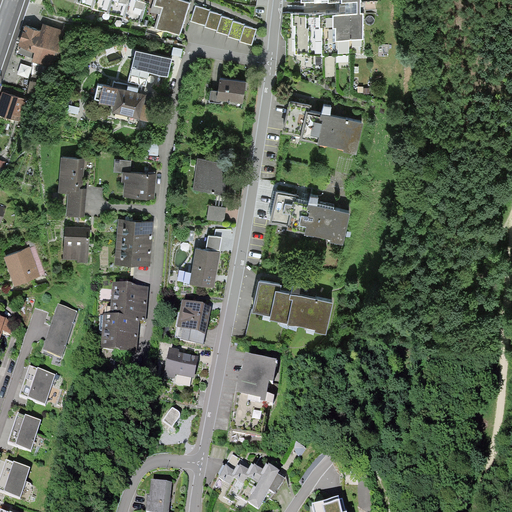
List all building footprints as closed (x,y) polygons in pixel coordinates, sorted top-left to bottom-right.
[(180,33),(190,1),(186,0),(76,0),(76,1),(180,33)] [(361,10),(360,0),(304,0),(305,9),(293,9),(293,23),(296,23),(296,52),(361,52),(361,37),(364,37),(364,10),(361,10)] [(210,8),(196,4),(191,19),(205,23),(205,24),(217,28),(217,29),(228,33),(228,34),(241,38),(240,39),(253,43),(258,27),(244,23),(245,23),(232,19),(233,18),(220,14),(221,13),(209,10),(210,8)] [(41,28),(25,23),(15,54),(51,66),(54,57),(62,60),(68,43),(60,40),(64,29),(43,22),(41,28)] [(173,53),(136,45),(128,80),(146,84),(150,68),(169,72),(173,53)] [(246,78),(220,74),(218,88),(210,86),(207,104),(232,108),(233,104),(241,106),(244,87),(246,78)] [(146,89),(103,78),(102,82),(98,81),(94,97),(113,101),(111,108),(150,118),(154,102),(143,99),(146,89)] [(42,83),(30,79),(27,89),(39,92),(42,83)] [(29,100),(3,90),(0,97),(0,112),(22,120),(29,100)] [(310,102),(291,98),(284,130),(358,147),(364,119),(331,111),(333,102),(324,100),(321,109),(309,106),(310,102)] [(85,156),(62,154),(59,188),(69,189),(67,211),(84,213),(87,187),(83,187),(85,156)] [(228,160),(197,156),(193,188),(224,192),(228,160)] [(155,195),(157,171),(132,169),(132,158),(115,157),(114,170),(122,171),(121,179),(124,179),(123,194),(155,195)] [(297,191),(279,187),(272,219),(345,236),(352,207),(318,200),(320,191),(311,189),(309,198),(296,195),(297,191)] [(226,206),(210,204),(207,218),(224,220),(226,206)] [(154,220),(119,217),(115,261),(150,264),(154,220)] [(91,226),(66,224),(64,255),(78,256),(77,258),(88,259),(90,234),(91,226)] [(194,229),(187,228),(186,238),(193,239),(194,229)] [(222,235),(209,233),(206,246),(220,248),(222,235)] [(29,244),(5,253),(15,283),(40,274),(47,276),(36,244),(30,247),(29,244)] [(221,250),(196,245),(189,280),(214,285),(221,250)] [(280,282),(262,277),(255,309),(328,326),(335,298),(301,290),(303,281),(294,279),(292,288),(280,285),(280,282)] [(150,288),(113,284),(110,314),(104,314),(101,349),(137,352),(140,322),(146,322),(150,288)] [(210,307),(183,301),(175,337),(203,343),(210,307)] [(78,314),(58,307),(42,353),(62,359),(78,314)] [(0,333),(9,337),(13,323),(0,319),(0,316),(1,315),(0,314),(0,333)] [(198,358),(179,354),(180,351),(170,349),(164,376),(175,379),(176,374),(193,378),(198,358)] [(278,361),(245,356),(235,427),(263,431),(267,406),(274,407),(275,396),(268,395),(270,382),(275,383),(278,361)] [(55,375),(30,367),(20,396),(45,405),(55,375)] [(182,414),(172,407),(163,421),(174,427),(182,414)] [(41,422),(18,414),(8,443),(30,451),(41,422)] [(227,466),(223,463),(209,488),(233,502),(230,507),(238,511),(243,511),(248,503),(258,509),(269,490),(276,493),(284,479),(277,475),(279,472),(267,465),(263,471),(233,455),(227,466)] [(30,469),(7,461),(0,480),(0,490),(20,497),(30,469)] [(169,511),(171,481),(155,480),(154,498),(148,498),(147,511),(169,511)] [(342,511),(338,497),(312,503),(314,511),(346,511),(347,511),(344,511),(342,511)]
